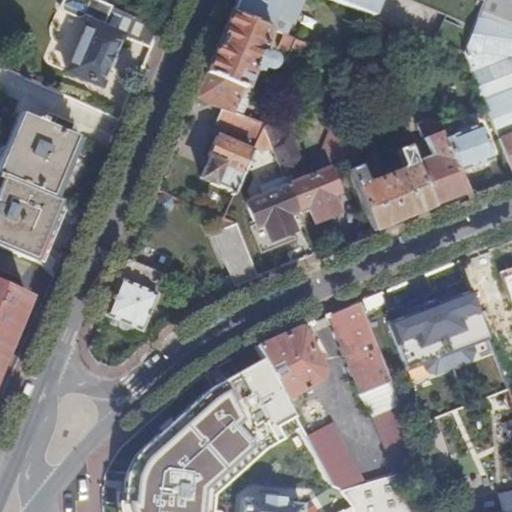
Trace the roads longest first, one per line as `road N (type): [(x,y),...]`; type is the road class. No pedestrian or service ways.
road 1 (residential): [(511,212),(320,288),(224,334),(139,390),(54,379)]
road 2 (tertiary): [(206,0),(64,334),(54,379)]
road 3 (tertiary): [(54,379),(12,511)]
